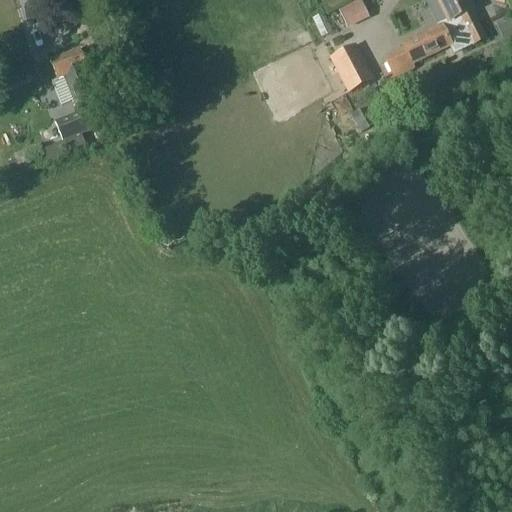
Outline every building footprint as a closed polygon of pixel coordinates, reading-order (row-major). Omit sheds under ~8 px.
[(352,0),(331,11),(340,28),(363,17),(354,0),(352,0)] [(386,65),(380,67),(385,79),(391,76),(393,81),(415,70),(413,66),(450,49),(453,57),(486,41),(479,27),(472,12),(473,12),(466,0),(436,0),(448,23),(401,47),(403,51),(384,60),(386,65)] [(329,60),(347,94),(373,81),(356,47),(329,60)] [(95,100),(83,71),(87,70),(79,52),(49,64),(56,82),(64,78),(76,108),(80,106),(82,112),(64,120),(65,123),(56,126),(63,144),(72,140),(103,128),(92,101),(95,100)] [(349,169),(335,181),(343,192),(357,180),(349,169)]
